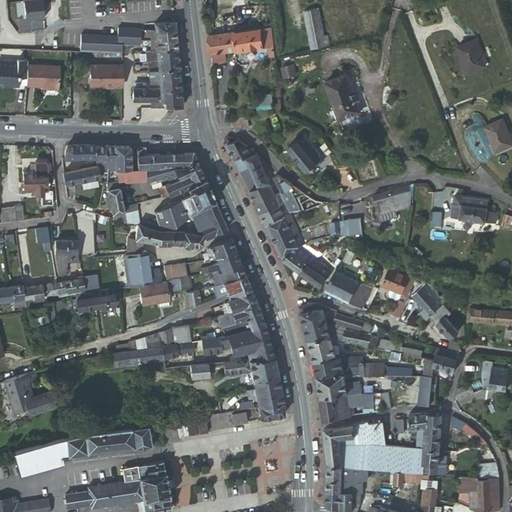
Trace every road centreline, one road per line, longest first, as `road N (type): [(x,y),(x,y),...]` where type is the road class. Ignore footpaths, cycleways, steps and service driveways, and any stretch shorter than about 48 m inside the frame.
road 1 (residential): [(206,132),(251,140),(303,187),(329,195),(418,177),(466,182),(511,202)]
road 2 (secondary): [(303,428),(281,314),(206,132)]
road 3 (residential): [(303,428),(448,409),(487,435),(501,463),(504,511)]
road 4 (tertiary): [(53,131),(206,132)]
road 5 (residential): [(53,131),(58,219),(0,226)]
road 6 (secondary): [(206,132),(189,0)]
